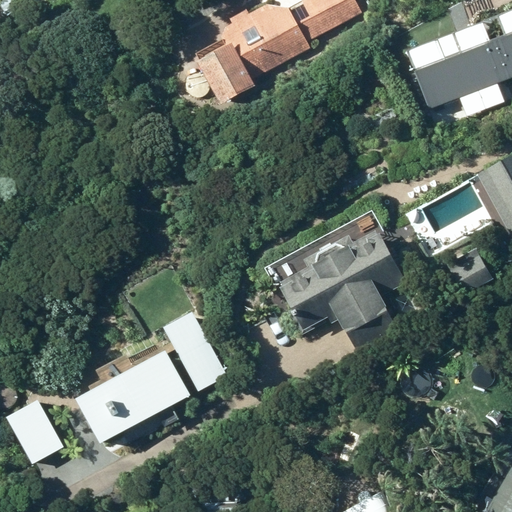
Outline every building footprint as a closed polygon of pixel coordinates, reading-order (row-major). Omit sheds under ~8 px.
[(249,11),(231,21),(223,35),(230,47),(201,63),(224,105),(259,86),(255,79),(312,48),(308,41),(363,12),(356,0),(306,0),(291,9),(270,6),(252,15),(249,11)] [(511,10),(406,50),(429,110),(511,79),(511,10)] [(511,164),(480,181),(511,242),(511,164)] [(382,297),(410,282),(373,211),(271,263),(309,335),(339,319),(355,350),(398,328),(382,297)] [(448,266),(464,296),(494,279),(478,249),(448,266)] [(76,388),(105,445),(232,379),(196,311),(164,328),(170,339),(76,388)] [(34,466),(67,449),(41,401),(8,418),(34,466)] [(511,511),(511,474),(488,511),(511,511)] [(340,511),(400,511),(387,488),(340,511)]
